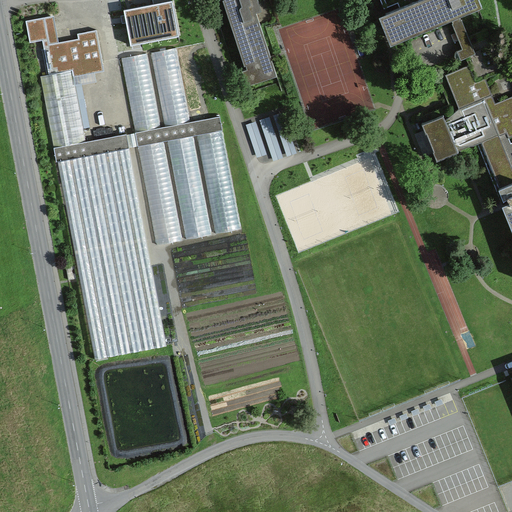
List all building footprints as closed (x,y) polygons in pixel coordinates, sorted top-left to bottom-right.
[(131,44),(180,35),(173,0),(159,0),(124,7),(131,44)] [(216,0),(243,85),(276,75),(256,11),(260,10),(257,0),(216,0)] [(416,0),(378,0),(384,13),(416,0)] [(416,0),(384,13),(379,14),(390,44),(482,8),(479,0),(416,0)] [(43,20),(25,23),(28,43),(42,41),(47,75),(73,71),(74,77),(104,71),(97,30),(75,34),(76,42),(48,47),(43,20)] [(178,46),(120,57),(156,245),(241,228),(220,118),(192,123),(178,46)] [(462,105),(451,117),(460,142),(481,141),(498,185),(511,179),(511,148),(508,150),(501,132),(511,128),(511,95),(494,103),(477,59),(448,70),(462,105)] [(73,71),(40,76),(94,361),(167,347),(126,136),(85,144),(74,77),(73,71)] [(448,110),(419,121),(434,162),(463,151),(460,142),(451,117),(448,110)] [(506,205),(511,221),(511,179),(498,185),(506,205)]
